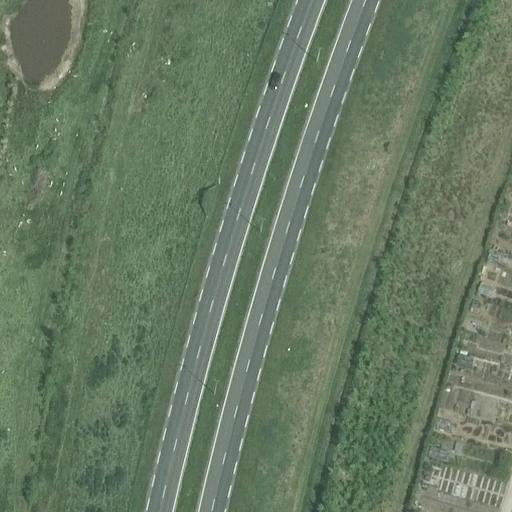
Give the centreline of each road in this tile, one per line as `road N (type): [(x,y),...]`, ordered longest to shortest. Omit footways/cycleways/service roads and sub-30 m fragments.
road 1 (primary): [(210,511),(297,194),(366,0)]
road 2 (primary): [(310,0),(248,180),(158,511)]
